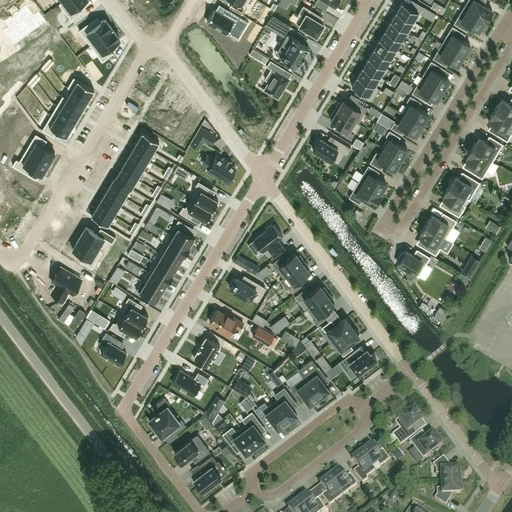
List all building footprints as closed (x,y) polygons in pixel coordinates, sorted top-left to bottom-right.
[(63,0),(59,2),(67,13),(71,19),(81,11),(77,6),(84,0),(63,0)] [(316,0),(315,3),(325,9),(330,2),(335,5),(338,0),(316,0)] [(467,0),(463,7),(485,21),(492,10),(480,3),(482,0),(467,0)] [(414,22),(420,12),(413,8),(408,5),(402,1),(396,11),(395,10),(395,11),(414,22)] [(417,2),(413,8),(420,12),(424,6),(417,2)] [(25,4),(14,12),(30,33),(46,21),(38,11),(33,14),(25,4)] [(303,5),(297,15),(301,17),(297,24),(316,36),(323,24),(309,15),(312,10),(303,5)] [(468,24),(478,31),(484,20),(485,21),(463,7),(453,23),(464,30),(468,24)] [(213,9),(207,21),(226,32),(230,26),(241,32),(248,21),(228,9),(224,16),(213,9)] [(408,31),(414,22),(395,11),(396,11),(390,20),(390,19),(390,20),(408,31)] [(14,12),(3,20),(7,25),(1,30),(14,45),(30,33),(14,12)] [(288,26),(271,15),(265,24),(283,35),(288,26)] [(90,45),(111,29),(111,28),(112,27),(105,18),(104,19),(103,18),(93,26),(89,21),(79,29),(90,45)] [(384,29),(402,40),(402,39),(401,39),(406,30),(408,32),(408,31),(390,20),(385,29),(384,29)] [(442,42),(463,55),(470,44),(459,38),(463,32),(452,26),(442,42)] [(111,29),(90,45),(102,60),(112,52),(109,47),(119,39),(119,38),(120,37),(113,29),(112,29),(111,29)] [(379,38),(398,50),(398,49),(396,48),(401,39),(401,40),(402,40),(384,29),(385,30),(379,38)] [(279,58),(279,59),(296,69),(296,68),(300,61),(300,62),(304,55),(303,55),(307,48),(308,49),(308,48),(286,35),(282,42),(288,46),(280,58),(279,58)] [(398,50),(379,38),(378,39),(379,39),(374,48),(373,47),(373,48),(392,59),(398,50)] [(463,55),(442,42),(432,58),(443,65),(447,59),(457,65),(463,55)] [(392,59),(373,48),(368,57),(367,57),(386,68),(387,68),(385,67),(390,58),(392,59)] [(362,66),(381,77),(386,68),(367,57),(368,57),(363,66),(362,66)] [(421,77),(442,89),(449,79),(438,73),(442,67),(431,60),(421,77)] [(270,82),(265,90),(279,98),(290,79),(283,75),(286,69),(271,61),(268,66),(272,69),(266,80),(270,82)] [(375,87),(381,77),(362,66),(362,67),(357,75),(356,75),(375,87)] [(375,87),(356,75),(356,76),(357,76),(351,85),(367,95),(373,86),(375,87)] [(73,77),(67,87),(71,89),(72,89),(88,99),(94,89),(73,77)] [(442,89),(421,77),(411,93),(422,99),(426,94),(436,100),(442,89)] [(66,98),(82,108),(88,99),(72,89),(71,89),(66,98)] [(62,95),(56,105),(77,117),(82,108),(66,98),(62,95)] [(402,113),(421,124),(428,114),(418,107),(421,102),(410,95),(406,101),(408,102),(402,113)] [(339,102),(335,109),(354,121),(360,111),(365,114),(369,108),(358,102),(355,107),(343,99),(340,103),(339,102)] [(511,120),(511,102),(511,105),(502,99),(499,104),(498,103),(494,110),(511,120)] [(56,105),(51,114),(71,126),(77,117),(56,105)] [(381,112),(371,106),(368,111),(378,117),(381,112)] [(332,117),(330,120),(343,128),(340,133),(350,139),(354,133),(349,130),(354,121),(335,109),(331,116),(332,117)] [(511,120),(494,110),(490,116),(491,117),(488,121),(500,128),(496,134),(507,141),(511,132),(511,128),(507,126),(511,120)] [(421,124),(402,113),(404,114),(398,124),(394,122),(390,127),(401,134),(405,129),(415,135),(421,124)] [(51,114),(42,129),(53,136),(56,130),(66,136),(71,126),(51,114)] [(203,139),(207,141),(210,135),(214,138),(215,136),(200,127),(190,144),(197,148),(203,139)] [(400,137),(389,130),(385,136),(387,137),(381,147),(401,159),(407,148),(397,142),(400,137)] [(142,131),(137,141),(153,150),(159,141),(142,131)] [(35,133),(25,150),(48,163),(55,152),(43,145),(46,140),(35,133)] [(315,144),(312,149),(320,154),(319,156),(325,160),(326,158),(328,159),(329,157),(335,161),(341,151),(346,154),(350,148),(332,137),(328,143),(318,136),(313,143),(315,144)] [(471,148),(492,161),(502,144),(492,137),(488,143),(479,137),(476,142),(475,141),(471,148)] [(137,141),(131,150),(147,160),(153,150),(137,141)] [(401,159),(381,147),(381,148),(383,149),(380,154),(376,152),(369,162),(381,169),(384,163),(394,169),(401,159)] [(492,161),(471,148),(467,154),(468,155),(465,160),(474,165),(471,171),(482,178),(492,161)] [(16,159),(12,165),(27,174),(31,168),(39,173),(41,175),(42,173),(44,174),(49,166),(47,165),(48,163),(25,150),(19,161),(16,159)] [(131,150),(125,159),(142,169),(147,160),(131,150)] [(236,167),(229,163),(222,159),(216,155),(214,159),(207,155),(202,163),(209,167),(207,171),(227,183),(232,175),(231,174),(236,167)] [(125,159),(120,168),(136,178),(142,169),(125,159)] [(190,171),(178,164),(173,171),(185,178),(190,171)] [(358,176),(361,169),(354,165),(351,172),(358,176)] [(381,194),(380,193),(386,183),(376,177),(379,171),(368,165),(358,181),(381,194)] [(115,177),(114,178),(130,187),(131,188),(136,178),(120,168),(115,177)] [(469,199),(473,193),(479,182),(468,175),(465,181),(455,176),(453,181),(452,180),(448,186),(465,197),(469,199)] [(114,177),(108,187),(124,196),(130,187),(114,178),(115,177),(114,177)] [(191,197),(211,210),(212,208),(214,209),(218,202),(217,201),(218,199),(212,196),(206,192),(209,187),(198,180),(194,186),(196,188),(191,197)] [(358,181),(348,197),(359,204),(363,198),(374,205),(381,194),(358,181)] [(465,197),(448,186),(444,193),(445,193),(442,198),(451,204),(448,210),(459,216),(465,205),(461,203),(465,197)] [(108,187),(102,196),(119,206),(124,196),(108,187)] [(0,222),(13,212),(1,196),(0,196),(0,222)] [(102,196),(97,205),(113,215),(119,206),(102,196)] [(194,213),(202,218),(205,220),(206,218),(208,219),(212,212),(210,211),(211,210),(191,197),(185,207),(183,205),(179,211),(191,218),(194,213)] [(97,205),(91,215),(107,225),(113,215),(97,205)] [(425,225),(446,237),(456,220),(445,214),(442,220),(432,214),(429,219),(428,218),(425,225)] [(271,223),(265,228),(266,229),(253,240),(262,251),(267,247),(274,256),(284,248),(277,239),(282,235),(274,224),(272,225),(271,223)] [(169,234),(189,246),(190,245),(189,245),(194,236),(175,224),(169,234)] [(446,237),(425,225),(421,231),(422,232),(419,236),(428,242),(425,248),(435,255),(446,237)] [(85,226),(79,237),(97,248),(104,238),(112,242),(115,237),(100,228),(97,233),(85,226)] [(169,234),(164,243),(184,255),(189,246),(169,234)] [(79,237),(72,249),(84,256),(80,261),(91,268),(102,251),(97,248),(79,237)] [(158,252),(177,264),(183,255),(184,255),(164,243),(158,252)] [(430,257),(419,250),(416,257),(406,250),(405,252),(404,252),(402,253),(400,254),(399,256),(398,259),(398,261),(399,262),(398,263),(418,276),(430,257)] [(158,252),(152,262),(173,274),(173,273),(172,273),(177,264),(158,252)] [(286,275),(304,261),(299,254),(298,256),(295,252),(285,260),(281,256),(272,263),(283,277),(284,276),(286,275)] [(298,281),(310,272),(307,268),(309,267),(304,261),(286,275),(293,284),(288,288),(292,293),(301,285),(298,281)] [(167,283),(173,274),(152,262),(147,271),(167,283)] [(258,267),(253,264),(249,270),(255,273),(258,267)] [(55,275),(51,281),(57,284),(59,286),(57,288),(57,289),(64,293),(66,290),(68,291),(72,293),(81,279),(73,274),(72,273),(72,274),(69,272),(68,271),(60,266),(56,273),(56,272),(55,274),(55,275)] [(470,276),(473,270),(466,266),(462,271),(470,276)] [(167,283),(147,271),(141,280),(161,292),(166,283),(167,283)] [(250,285),(241,279),(236,277),(235,279),(233,278),(229,285),(231,285),(229,288),(236,292),(235,293),(242,297),(242,296),(249,300),(255,289),(261,293),(265,287),(253,280),(250,285)] [(155,301),(161,292),(141,280),(136,289),(155,301)] [(303,297),(310,306),(328,293),(324,287),(322,288),(320,285),(308,294),(304,289),(294,296),(298,301),(303,297)] [(333,299),(328,293),(310,306),(307,309),(314,319),(313,320),(316,325),(326,317),(322,313),(334,304),(332,300),(333,299)] [(127,303),(121,313),(142,325),(142,324),(144,325),(148,318),(147,317),(148,315),(136,308),(140,303),(128,296),(125,302),(127,303)] [(223,314),(216,309),(209,321),(216,326),(215,327),(229,336),(235,325),(240,328),(243,323),(225,312),(223,314)] [(141,327),(142,325),(121,313),(115,322),(113,321),(109,327),(121,334),(124,329),(126,330),(135,336),(136,334),(138,335),(142,328),(141,327)] [(334,340),(351,326),(349,324),(351,323),(346,317),(345,318),(344,317),(334,324),(331,320),(321,327),(325,332),(327,331),(334,340)] [(253,334),(268,344),(274,335),(259,325),(253,334)] [(351,326),(334,340),(340,349),(339,350),(343,355),(352,348),(349,343),(359,336),(358,335),(359,334),(355,328),(353,329),(351,326)] [(112,344),(116,337),(106,331),(99,342),(105,346),(101,353),(105,355),(104,357),(110,361),(111,359),(118,364),(121,359),(123,360),(127,354),(125,353),(126,352),(121,349),(112,344)] [(220,345),(206,337),(202,344),(201,344),(197,350),(198,350),(194,358),(196,359),(195,361),(204,366),(204,364),(207,366),(220,345)] [(338,362),(345,371),(352,366),(357,373),(359,372),(361,374),(368,369),(366,366),(376,359),(371,352),(370,353),(366,349),(364,351),(353,359),(349,353),(338,362)] [(318,365),(303,376),(319,397),(323,394),(325,396),(330,391),(322,380),(327,376),(318,365)] [(172,383),(192,396),(200,382),(204,384),(208,378),(198,372),(194,378),(180,370),(172,383)] [(289,388),(297,399),(302,395),(311,406),(316,402),(315,400),(319,397),(303,376),(289,388)] [(243,388),(246,384),(238,379),(232,388),(246,396),(248,391),(243,388)] [(272,403),(287,422),(289,420),(290,422),(296,417),(295,416),(297,414),(287,402),(292,398),(284,387),(274,394),(278,399),(272,403)] [(285,423),(287,422),(272,403),(267,406),(264,402),(254,409),(263,420),(268,417),(277,429),(279,428),(280,429),(286,425),(285,423)] [(158,410),(155,412),(156,414),(148,420),(155,428),(155,429),(155,428),(158,431),(157,431),(157,432),(158,432),(161,436),(162,435),(172,427),(176,433),(186,426),(181,420),(178,422),(167,406),(166,406),(159,412),(158,410)] [(422,421),(423,420),(422,420),(422,419),(423,418),(419,411),(417,413),(414,409),(414,408),(413,408),(413,409),(409,412),(407,411),(402,414),(404,416),(399,419),(398,420),(395,423),(408,440),(418,433),(414,427),(422,421)] [(240,427),(255,446),(257,445),(258,446),(264,442),(263,440),(264,439),(255,426),(260,423),(251,412),(242,419),(245,423),(240,427)] [(206,413),(200,417),(206,426),(212,422),(206,413)] [(226,421),(220,424),(222,430),(229,426),(226,421)] [(253,448),(255,446),(240,427),(235,431),(232,426),(222,434),(231,445),(236,441),(245,453),(247,452),(248,454),(254,449),(253,448)] [(273,442),(277,439),(272,432),(268,434),(273,442)] [(419,434),(409,442),(423,459),(426,457),(427,457),(427,456),(432,453),(433,454),(438,450),(437,449),(441,445),(441,446),(442,445),(442,444),(441,445),(438,441),(440,439),(435,433),(434,434),(433,433),(432,433),(423,440),(419,434)] [(391,446),(383,436),(378,441),(385,451),(391,446)] [(198,459),(209,451),(201,440),(196,444),(191,439),(174,452),(181,463),(194,453),(198,459)] [(362,453),(373,467),(377,463),(380,467),(389,460),(382,450),(377,454),(371,446),(362,453)] [(373,467),(362,453),(352,460),(358,468),(353,472),(362,484),(368,480),(366,478),(375,471),(373,467)] [(217,462),(212,455),(198,466),(203,471),(193,479),(194,480),(193,481),(197,487),(199,485),(203,491),(214,483),(215,484),(220,480),(219,478),(221,477),(212,465),(217,462)] [(441,482),(460,481),(460,479),(461,479),(461,471),(459,471),(459,468),(448,469),(448,466),(449,466),(443,458),(433,466),(436,469),(436,475),(441,475),(441,482)] [(277,469),(284,464),(281,459),(273,465),(277,469)] [(339,470),(329,477),(343,495),(357,485),(350,475),(345,478),(339,470)] [(343,495),(329,477),(320,485),(326,493),(321,496),(329,506),(343,495)] [(460,481),(441,482),(441,489),(437,490),(437,495),(434,499),(446,506),(451,498),(450,497),(450,495),(461,494),(460,491),(462,491),(462,484),(460,484),(460,481)] [(297,502),(304,511),(321,511),(325,509),(318,499),(313,503),(307,495),(297,502)] [(304,511),(297,502),(288,509),(290,511),(304,511)]
